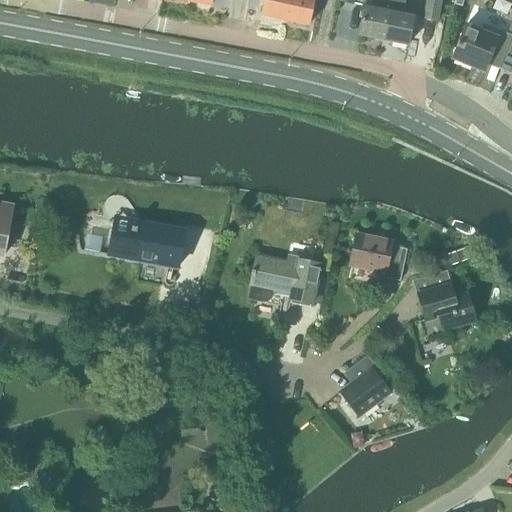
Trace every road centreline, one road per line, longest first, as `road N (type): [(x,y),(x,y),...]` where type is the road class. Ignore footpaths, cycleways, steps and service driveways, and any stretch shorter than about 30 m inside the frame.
road 1 (unclassified): [(265,511),(252,366),(0,310)]
road 2 (secondary): [(390,106),(322,83),(0,24)]
road 3 (residential): [(404,75),(30,2)]
road 4 (secondary): [(511,176),(390,106)]
road 5 (residential): [(511,145),(404,75)]
